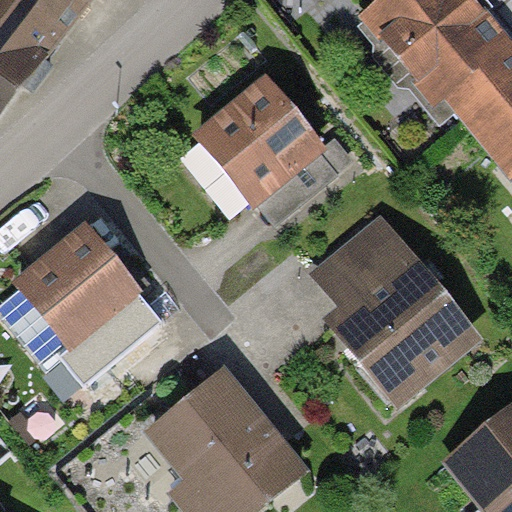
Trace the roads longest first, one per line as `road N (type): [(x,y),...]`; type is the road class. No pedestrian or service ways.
road 1 (residential): [(59,122),(219,322)]
road 2 (residential): [(59,122),(194,0)]
